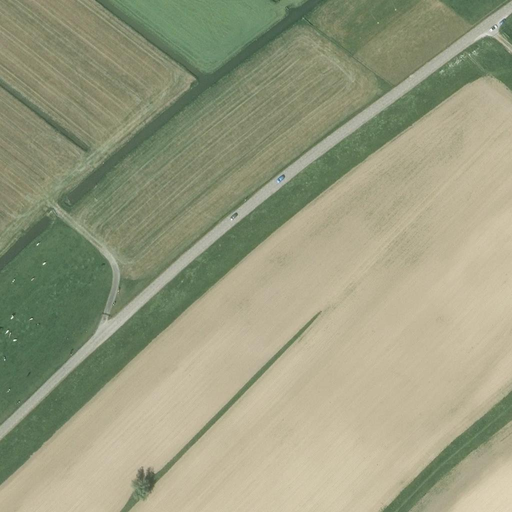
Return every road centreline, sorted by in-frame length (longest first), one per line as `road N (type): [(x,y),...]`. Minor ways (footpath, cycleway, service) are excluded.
road 1 (unclassified): [(0,433),(204,245),(511,10)]
road 2 (track): [(103,333),(116,272),(51,205)]
